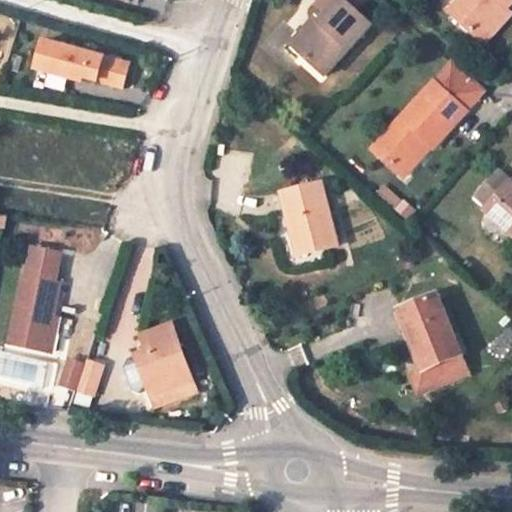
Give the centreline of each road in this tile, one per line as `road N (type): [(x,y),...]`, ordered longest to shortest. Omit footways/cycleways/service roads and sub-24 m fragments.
road 1 (unclassified): [(299,470),(173,205),(182,136),(227,0)]
road 2 (secondary): [(0,437),(299,470)]
road 3 (secondary): [(299,470),(511,493)]
